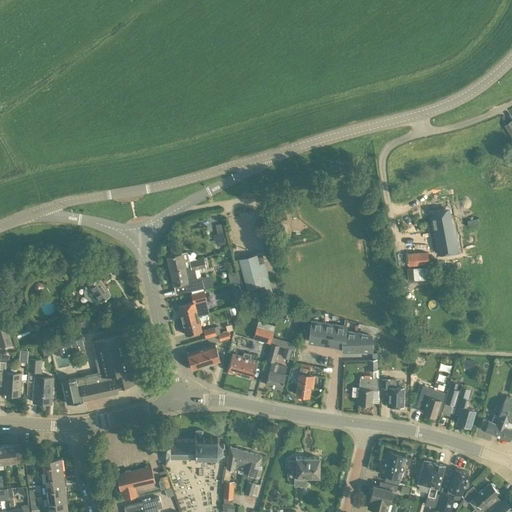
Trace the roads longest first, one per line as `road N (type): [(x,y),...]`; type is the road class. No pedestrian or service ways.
road 1 (tertiary): [(254,161),(443,106),(511,57)]
road 2 (tertiary): [(35,212),(254,161)]
road 3 (tertiary): [(177,403),(139,235)]
road 4 (tertiary): [(330,418),(235,401),(177,403)]
road 5 (tertiary): [(511,464),(365,423)]
road 6 (tertiary): [(139,235),(254,161)]
